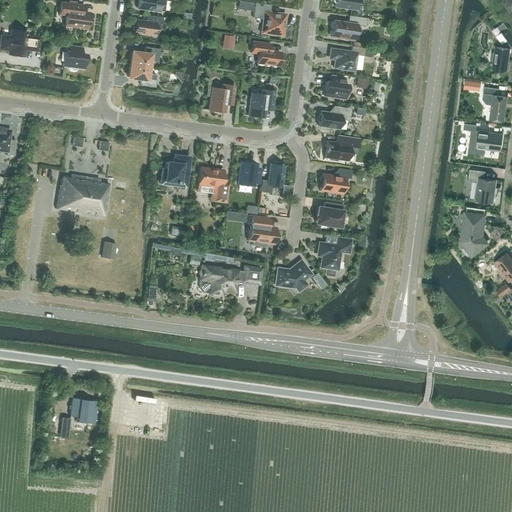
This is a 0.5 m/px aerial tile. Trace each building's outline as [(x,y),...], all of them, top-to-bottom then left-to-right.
[(137,0),(136,7),(163,11),(164,0),(137,0)] [(362,2),(362,0),(331,0),(331,1),(333,2),(334,3),(334,6),(355,9),(356,1),(362,2)] [(81,4),(60,2),(58,14),(65,15),(64,25),(86,28),(88,12),(80,11),(78,10),(77,10),(78,5),(81,5),(81,4)] [(268,12),(269,5),(254,2),(252,17),(262,19),(260,32),(273,34),(273,31),(281,33),(282,26),(284,14),(268,12)] [(160,28),(162,17),(148,15),(147,21),(134,19),(134,23),(132,23),(131,29),(133,29),(133,33),(153,36),(154,28),(160,28)] [(364,26),(365,18),(348,15),(346,24),(342,24),(343,22),(332,20),(329,36),(352,40),(355,24),(364,26)] [(36,50),(37,38),(26,36),(26,32),(11,30),(10,38),(0,37),(0,38),(0,49),(8,50),(8,54),(23,56),(24,49),(36,50)] [(511,45),(511,44),(511,35),(508,30),(502,34),(501,32),(496,36),(501,43),(503,44),(502,47),(495,46),(494,53),(493,53),(491,54),(490,58),(492,60),(493,61),(492,68),(506,70),(509,48),(508,48),(508,46),(510,44),(511,45)] [(268,50),(269,44),(251,41),(250,52),(257,53),(255,63),(277,66),(279,52),(268,50)] [(80,54),(81,48),(67,46),(66,52),(64,52),(62,65),(69,66),(69,68),(71,70),(73,70),(75,69),(76,67),(83,68),(84,58),(83,58),(83,54),(80,54)] [(330,49),(328,56),(334,57),(333,67),(353,70),(353,69),(360,70),(362,56),(370,57),(371,49),(351,46),(350,50),(350,52),(330,49)] [(157,61),(158,49),(144,47),(143,53),(130,52),(128,64),(146,67),(147,60),(157,61)] [(145,73),(146,67),(128,64),(127,77),(140,78),(139,85),(153,87),(155,74),(145,73)] [(343,84),(343,78),(329,76),(328,81),(325,81),(325,85),(323,85),(322,95),(344,98),(345,94),(346,94),(348,92),(348,91),(347,89),(346,88),(346,84),(343,84)] [(365,86),(366,79),(356,77),(355,84),(365,86)] [(231,105),(234,86),(221,84),(220,89),(210,88),(207,110),(223,112),(224,104),(226,102),(226,101),(231,102),(231,105)] [(484,87),(483,93),(483,94),(483,99),(486,103),(491,104),(489,119),(490,119),(504,121),(507,96),(497,95),(498,89),(484,87)] [(271,110),(274,91),(261,89),(260,94),(250,93),(247,115),(263,117),(264,109),(266,108),(266,106),(271,107),(270,110),(271,110)] [(348,121),(350,108),(332,106),(331,113),(319,111),(318,115),(317,116),(317,120),(318,122),(317,125),(337,128),(338,119),(348,121)] [(7,139),(9,130),(0,129),(0,150),(5,151),(5,154),(13,155),(15,140),(7,139)] [(500,150),(502,134),(478,131),(476,147),(500,150)] [(355,154),(357,138),(337,135),(335,143),(326,141),(325,144),(324,144),(324,146),(325,146),(323,157),(346,160),(347,153),(355,154)] [(81,138),(75,137),(73,137),(71,145),(80,147),(81,138)] [(107,142),(99,141),(97,149),(106,151),(107,142)] [(188,157),(180,156),(179,159),(172,158),(172,163),(165,162),(164,169),(161,169),(159,183),(170,185),(170,181),(172,182),(172,183),(174,183),(174,182),(176,182),(175,189),(183,190),(188,157)] [(250,164),(250,162),(240,161),(237,184),(251,186),(251,183),(257,183),(259,167),(253,167),(253,164),(250,164)] [(278,165),(279,163),(273,163),(273,164),(269,163),(266,180),(261,179),(259,191),(269,193),(270,185),(280,186),(283,165),(278,165)] [(220,182),(222,170),(199,167),(197,183),(215,186),(213,198),(226,199),(228,184),(220,182)] [(349,178),(350,170),(338,168),(336,176),(321,174),(321,175),(319,176),(319,180),(320,182),(319,190),(340,193),(343,177),(349,178)] [(470,169),(468,181),(472,182),(470,198),(475,198),(475,200),(493,202),(496,180),(484,178),(485,171),(470,169)] [(79,212),(84,176),(72,174),(72,178),(61,176),(60,185),(58,185),(54,209),(79,212)] [(96,181),(96,178),(84,176),(79,212),(103,216),(108,183),(96,181)] [(342,212),(343,204),(323,202),(322,208),(316,207),(315,215),(315,216),(315,219),(314,219),(314,220),(314,222),(328,224),(327,227),(339,229),(340,220),(338,219),(339,211),(342,212)] [(481,234),(484,216),(465,213),(461,241),(465,247),(462,249),(467,256),(470,253),(471,255),(487,243),(481,236),(480,237),(479,235),(481,234)] [(248,224),(246,240),(252,241),(251,245),(264,247),(264,243),(272,244),(274,227),(270,227),(266,226),(267,220),(267,217),(262,217),(261,216),(257,216),(248,215),(247,224),(248,224)] [(347,252),(349,240),(336,238),(335,245),(318,242),(316,252),(321,253),(319,267),(336,269),(339,251),(347,252)] [(112,259),(115,243),(104,242),(102,258),(112,259)] [(160,246),(157,259),(196,266),(198,253),(160,246)] [(509,281),(511,278),(511,260),(506,253),(494,262),(509,281)] [(309,274),(300,262),(299,261),(287,270),(276,268),(274,284),(292,287),(293,286),(297,291),(305,285),(301,280),(309,274)] [(198,270),(197,274),(198,275),(198,279),(199,279),(198,288),(201,291),(207,292),(207,293),(210,294),(211,295),(215,296),(217,294),(220,295),(221,290),(233,291),(235,280),(236,280),(239,281),(257,283),(258,268),(242,266),(241,271),(240,271),(237,270),(200,265),(199,269),(198,270)] [(316,273),(311,277),(319,288),(324,285),(316,273)] [(501,296),(510,289),(506,283),(496,290),(501,296)] [(70,398),(68,415),(75,416),(74,420),(85,422),(85,421),(92,422),(95,401),(70,398)] [(60,417),(58,437),(66,438),(68,424),(69,418),(60,417)]
